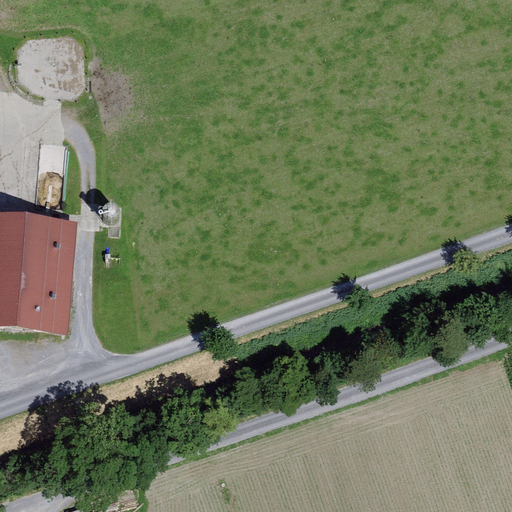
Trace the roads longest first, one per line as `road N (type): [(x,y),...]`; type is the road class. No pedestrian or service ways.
road 1 (track): [(511,234),(0,416)]
road 2 (track): [(511,334),(0,510)]
road 3 (track): [(83,387),(81,133),(3,101),(0,92)]
